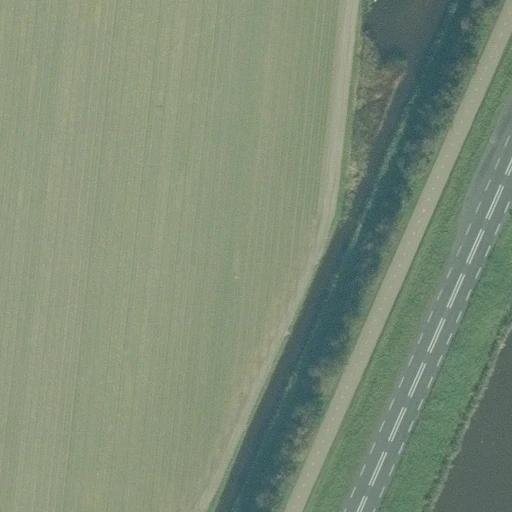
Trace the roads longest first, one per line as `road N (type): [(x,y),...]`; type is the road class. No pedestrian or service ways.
road 1 (unclassified): [(293,511),(511,12)]
road 2 (primary): [(359,511),(511,165)]
